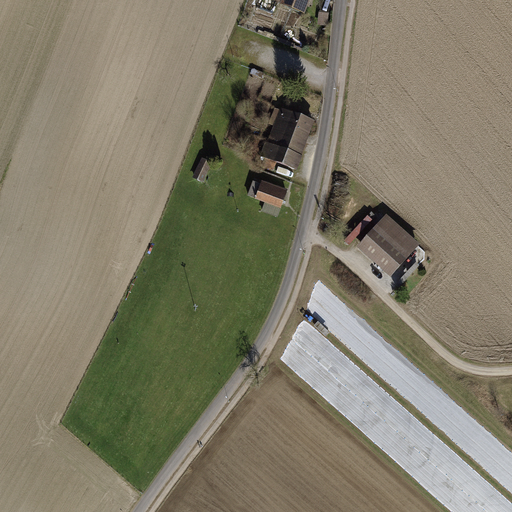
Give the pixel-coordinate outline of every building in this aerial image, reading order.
[(308,0),(280,0),(278,6),(303,15),(308,0)] [(327,14),(318,14),(317,25),(326,25),(327,14)] [(313,124),(277,111),(260,157),(296,170),(313,124)] [(211,164),(202,160),(194,177),(203,181),(211,164)] [(285,190),(263,182),(256,201),(279,208),(285,190)] [(412,254),(376,223),(359,243),(394,274),(412,254)]
